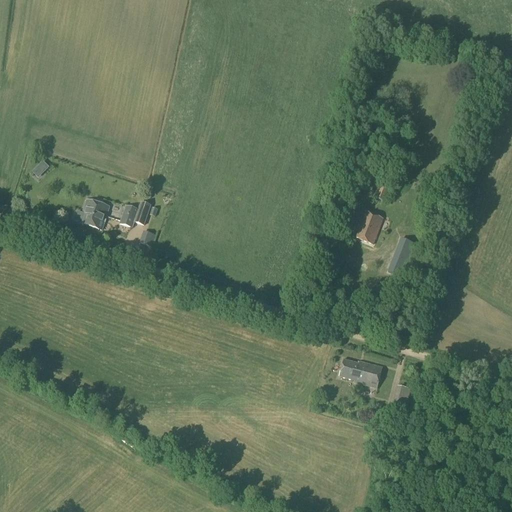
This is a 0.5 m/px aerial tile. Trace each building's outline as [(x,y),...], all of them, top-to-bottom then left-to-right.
[(38,168),(43,173),(46,170),(41,165),(38,168)] [(373,199),(385,204),(395,179),(385,175),(380,187),(379,186),(373,199)] [(109,209),(86,202),(83,213),(77,212),(74,221),(80,223),(79,225),(102,232),(109,209)] [(119,225),(132,229),(133,225),(145,228),(151,208),(140,204),(138,212),(125,208),(119,225)] [(383,220),(364,213),(354,239),(372,246),(383,220)] [(155,249),(159,237),(150,234),(145,245),(155,249)] [(412,260),(399,256),(392,276),(405,280),(412,260)] [(342,283),(346,280),(339,272),(335,276),(342,283)] [(343,361),(339,378),(354,382),(353,384),(377,390),(382,370),(359,364),(358,365),(343,361)] [(392,405),(406,408),(410,390),(397,387),(392,405)] [(389,416),(404,420),(407,409),(392,405),(389,416)]
